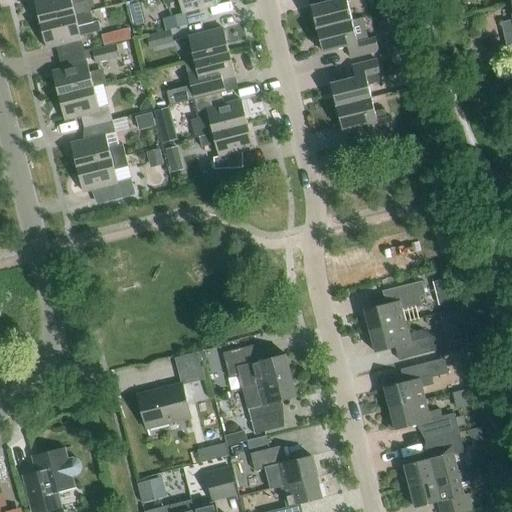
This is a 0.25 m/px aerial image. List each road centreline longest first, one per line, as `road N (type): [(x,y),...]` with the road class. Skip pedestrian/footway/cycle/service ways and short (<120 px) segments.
road 1 (residential): [(373,511),(317,287),(315,198),(265,0)]
road 2 (residential): [(0,406),(47,357),(53,313),(0,100)]
road 3 (residential): [(511,333),(498,236),(511,190)]
